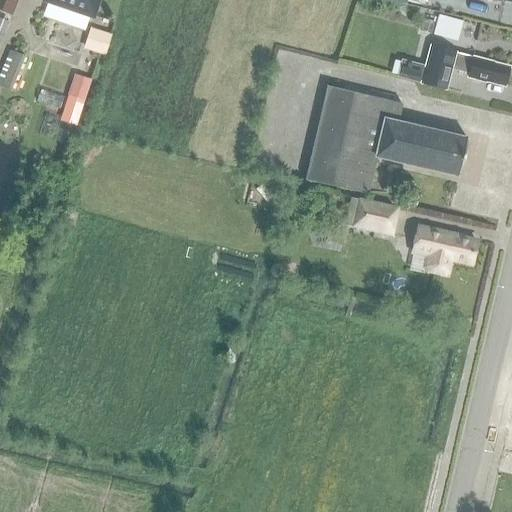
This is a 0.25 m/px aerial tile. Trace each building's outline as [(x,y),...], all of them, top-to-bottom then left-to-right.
[(0,0),(0,11),(12,16),(18,0),(0,0)] [(46,0),(45,3),(93,18),(98,0),(46,0)] [(442,15),(437,35),(461,41),(466,20),(442,15)] [(0,44),(8,22),(0,19),(0,44)] [(94,28),(90,50),(112,55),(117,33),(94,28)] [(424,67),(402,61),(397,79),(446,91),(451,70),(468,74),(467,78),(485,83),(485,81),(504,86),(508,68),(493,64),(493,63),(472,57),(472,58),(455,54),(455,53),(428,46),(424,67)] [(10,48),(0,73),(0,83),(16,90),(30,56),(10,48)] [(85,125),(92,76),(74,74),(67,122),(85,125)] [(304,180),(330,186),(367,195),(367,193),(375,157),(457,177),(466,139),(396,122),(400,106),(401,106),(401,105),(326,87),(304,180)] [(350,228),(392,237),(398,208),(357,199),(350,228)] [(475,242),(432,232),(433,231),(417,227),(411,252),(427,256),(424,267),(426,271),(443,275),(446,272),(449,260),(470,264),(475,242)]
